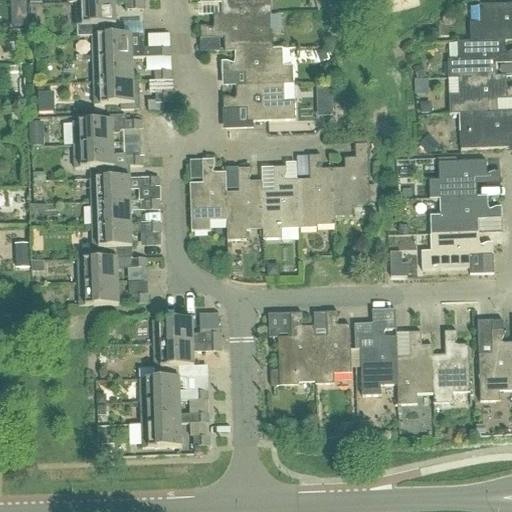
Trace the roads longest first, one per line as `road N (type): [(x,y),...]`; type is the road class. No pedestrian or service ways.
road 1 (residential): [(244,298),(511,288)]
road 2 (tertiary): [(250,511),(480,500)]
road 3 (residential): [(250,511),(244,298)]
road 4 (residential): [(244,298),(183,272),(177,260),(176,152),(197,142)]
road 5 (residential): [(197,142),(180,0)]
road 6 (residential): [(197,142),(226,149),(317,145)]
